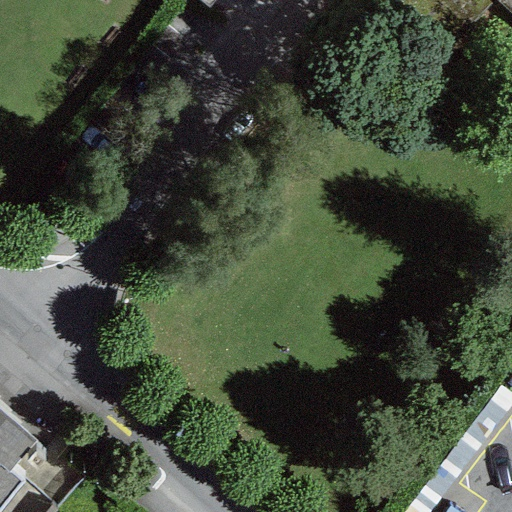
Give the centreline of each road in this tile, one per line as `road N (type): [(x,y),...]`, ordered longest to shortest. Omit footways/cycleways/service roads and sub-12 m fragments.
road 1 (residential): [(29,344),(305,0)]
road 2 (residential): [(222,511),(29,344)]
